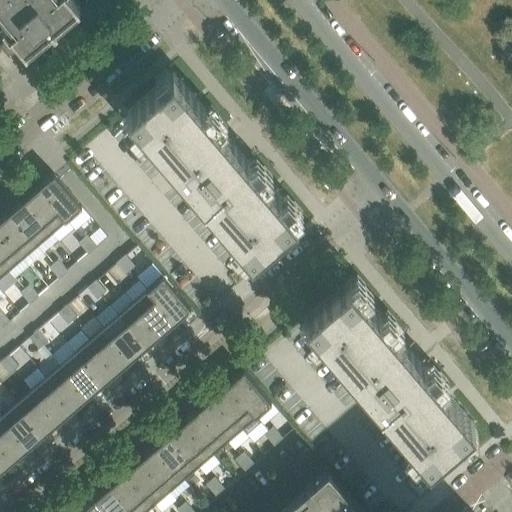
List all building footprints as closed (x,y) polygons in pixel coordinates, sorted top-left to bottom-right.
[(0,0),(0,24),(2,27),(0,28),(0,45),(9,56),(22,45),(25,50),(27,48),(26,47),(48,29),(56,22),(77,5),(78,6),(79,4),(75,0),(0,0)] [(172,71),(127,110),(251,255),(297,216),(248,159),(243,164),(216,132),(221,127),(172,71)] [(81,205),(53,172),(39,185),(67,217),(81,205)] [(67,217),(39,185),(24,197),(52,230),(67,217)] [(52,230),(24,197),(9,210),(37,243),(52,230)] [(37,243),(9,210),(0,218),(0,228),(23,255),(37,243)] [(23,255),(0,228),(0,258),(8,268),(23,255)] [(97,244),(87,233),(82,237),(92,249),(97,245),(97,244)] [(92,249),(82,237),(78,241),(87,252),(88,253),(92,249)] [(135,265),(125,254),(125,253),(120,257),(130,269),(135,265)] [(130,269),(120,257),(116,261),(126,272),(130,269)] [(67,269),(58,258),(53,262),(63,274),(68,270),(67,269)] [(63,274),(53,262),(49,266),(58,277),(59,278),(63,274)] [(190,307),(162,274),(147,287),(175,320),(190,307)] [(349,277),(304,316),(428,461),(473,422),(425,365),(420,370),(392,338),(398,333),(349,277)] [(106,290),(96,278),(91,282),(101,293),(106,290)] [(101,293),(91,282),(87,286),(97,297),(101,293)] [(38,294),(29,283),(24,287),(34,299),(39,295),(38,294)] [(34,299),(24,287),(20,291),(29,302),(29,303),(34,299)] [(175,320),(147,287),(132,300),(160,332),(175,320)] [(160,332),(132,300),(118,312),(146,345),(160,332)] [(77,315),(67,303),(62,307),(72,319),(77,315)] [(72,319),(62,307),(58,311),(67,322),(72,319)] [(9,319),(0,308),(0,317),(5,324),(9,320),(9,319)] [(146,345),(118,312),(103,325),(131,357),(146,345)] [(131,357),(103,325),(89,337),(117,370),(131,357)] [(48,340),(38,328),(33,332),(43,343),(48,340)] [(43,343),(33,332),(28,336),(29,336),(38,347),(43,343)] [(117,370),(89,337),(74,350),(102,382),(117,370)] [(102,382),(74,350),(59,362),(87,395),(102,382)] [(18,365),(9,353),(4,357),(14,368),(18,365)] [(14,368),(4,357),(0,360),(0,361),(9,372),(14,368)] [(87,395),(59,362),(45,375),(73,407),(87,395)] [(271,401),(243,368),(229,380),(257,413),(271,401)] [(73,407),(45,375),(30,387),(58,420),(73,407)] [(257,413),(229,380),(215,393),(243,425),(257,413)] [(58,420),(30,387),(16,400),(44,433),(58,420)] [(243,425),(215,393),(200,405),(228,438),(243,425)] [(44,433),(16,400),(1,413),(29,445),(44,433)] [(228,438),(200,405),(185,418),(213,450),(228,438)] [(29,445),(1,413),(0,413),(0,441),(14,458),(29,445)] [(213,450),(185,418),(171,430),(199,463),(213,450)] [(283,437),(273,425),(268,429),(278,440),(283,437)] [(278,440),(268,429),(264,433),(274,444),(278,440)] [(199,463),(171,430),(156,443),(184,476),(199,463)] [(0,469),(14,458),(0,441),(0,469)] [(184,476),(156,443),(141,455),(169,488),(184,476)] [(254,461),(244,450),(239,454),(249,465),(254,461)] [(249,465),(239,454),(234,458),(244,469),(249,465)] [(169,488),(141,455),(127,468),(155,501),(169,488)] [(366,511),(327,466),(273,511),(366,511)] [(141,511),(155,501),(127,468),(112,481),(138,511),(141,511)] [(224,487),(214,475),(210,479),(220,490),(224,487)] [(220,490),(210,479),(205,483),(215,494),(220,490)] [(138,511),(112,481),(97,493),(113,511),(138,511)] [(113,511),(97,493),(82,506),(87,511),(113,511)] [(194,511),(195,511),(185,500),(180,504),(187,511),(194,511)]
